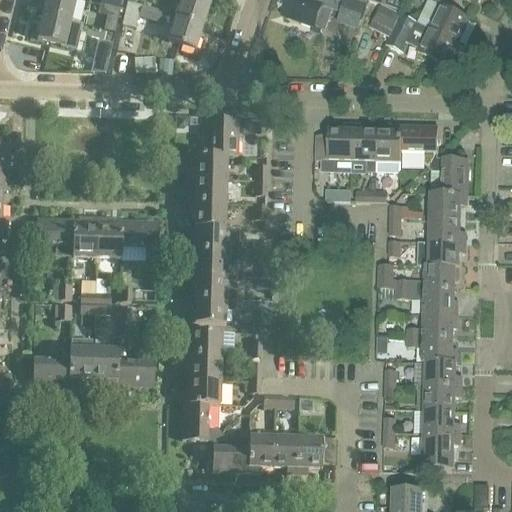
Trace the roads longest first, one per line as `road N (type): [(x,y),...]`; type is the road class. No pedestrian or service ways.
road 1 (residential): [(486,104),(483,285),(504,285),(502,355),(482,354),(481,454),(511,478)]
road 2 (residential): [(224,98),(486,104)]
road 3 (residential): [(250,511),(0,500)]
road 4 (residential): [(0,94),(224,98)]
